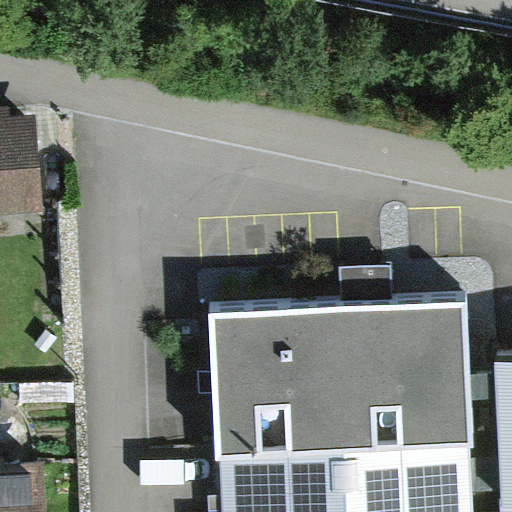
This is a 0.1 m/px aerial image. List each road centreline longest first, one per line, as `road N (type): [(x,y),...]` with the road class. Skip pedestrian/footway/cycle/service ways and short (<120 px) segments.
road 1 (residential): [(0,73),(511,177)]
road 2 (unknown): [(139,511),(119,97)]
